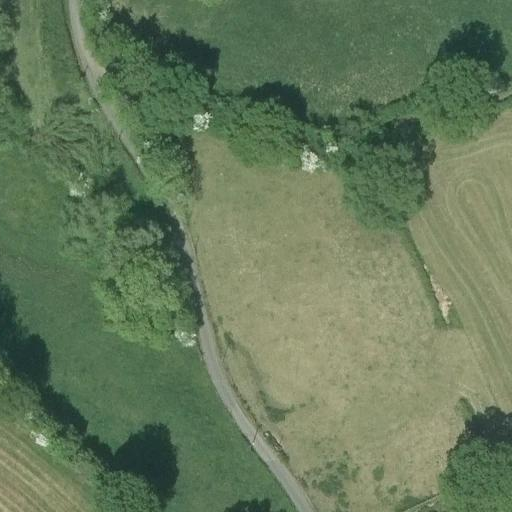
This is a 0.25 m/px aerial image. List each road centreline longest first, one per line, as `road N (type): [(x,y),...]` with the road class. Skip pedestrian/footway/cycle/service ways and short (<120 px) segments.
road 1 (unclassified): [(77,0),(88,63),(174,220),(217,377),(311,511)]
road 2 (track): [(88,63),(253,143),(293,154),(407,118),(471,110),(511,91)]
